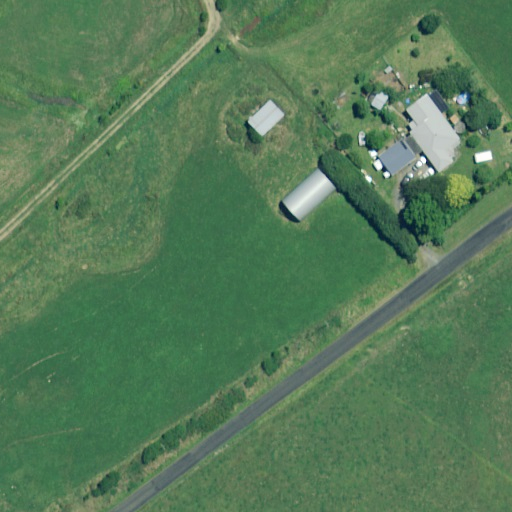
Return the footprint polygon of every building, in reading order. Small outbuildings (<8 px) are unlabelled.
[(436,89),(407,110),(415,121),(409,125),(414,131),(411,133),(439,173),(454,162),(445,150),(460,140),(442,115),(450,109),(436,89)] [(389,97),(380,92),(372,105),(381,111),(389,97)] [(285,116),(271,101),(249,122),(263,137),(285,116)] [(458,113),(450,119),(461,135),(469,129),(458,113)] [(417,159),(402,138),(378,156),(393,176),(417,159)] [(336,189),(319,169),(283,202),(300,221),(336,189)]
